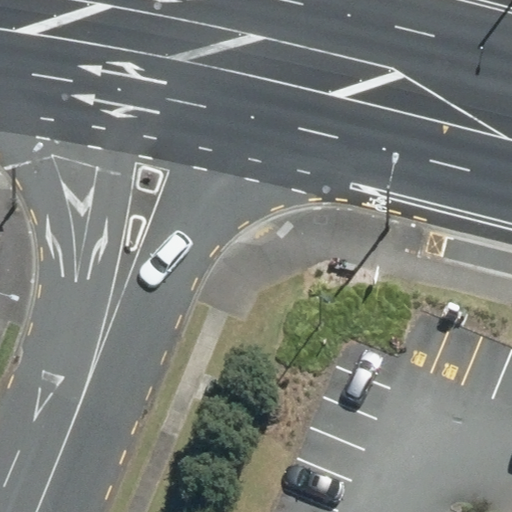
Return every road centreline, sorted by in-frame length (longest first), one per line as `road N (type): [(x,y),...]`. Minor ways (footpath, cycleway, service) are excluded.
road 1 (residential): [(33,511),(131,273),(190,44)]
road 2 (primary): [(511,118),(190,44)]
road 3 (primary): [(190,44),(0,12)]
